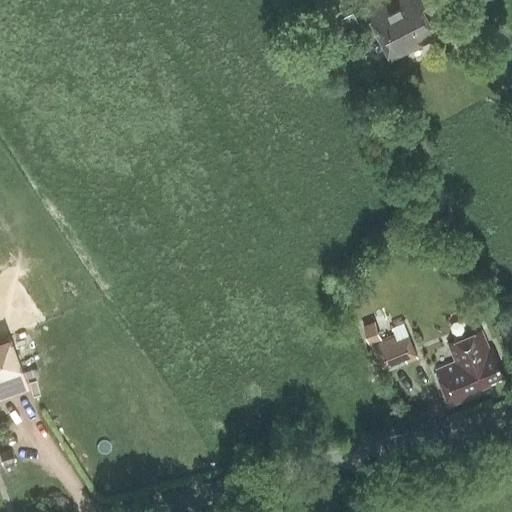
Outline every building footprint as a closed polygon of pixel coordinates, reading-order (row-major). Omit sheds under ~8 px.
[(347,30),(331,0),(311,0),(305,3),(325,41),(347,30)] [(438,0),(394,0),(367,14),(389,58),(437,34),(427,15),(442,8),(438,0)] [(455,363),(436,370),(451,409),(484,396),(481,386),(505,376),(494,348),(490,350),(482,329),(447,343),(455,363)] [(397,337),(397,335),(373,344),(383,368),(406,359),(408,362),(419,358),(408,332),(397,337)] [(0,348),(0,380),(20,374),(10,345),(0,348)] [(11,448),(0,450),(0,458),(1,463),(14,459),(11,448)]
